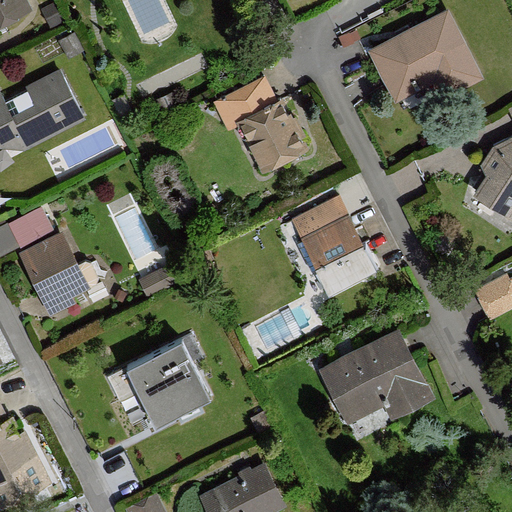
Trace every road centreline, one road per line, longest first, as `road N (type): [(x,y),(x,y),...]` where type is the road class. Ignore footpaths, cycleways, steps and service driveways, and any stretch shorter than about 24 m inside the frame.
road 1 (residential): [(511,441),(309,48)]
road 2 (residential): [(107,511),(0,300)]
